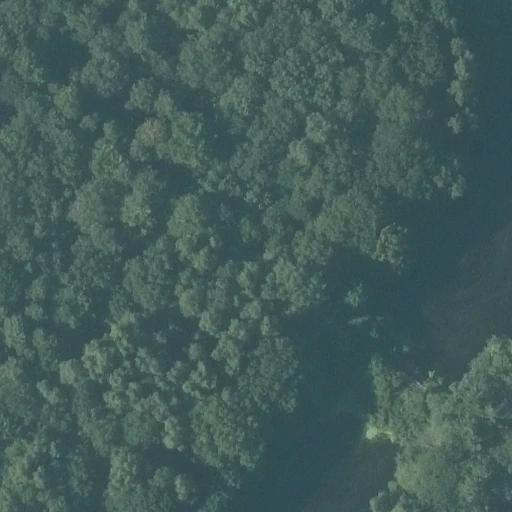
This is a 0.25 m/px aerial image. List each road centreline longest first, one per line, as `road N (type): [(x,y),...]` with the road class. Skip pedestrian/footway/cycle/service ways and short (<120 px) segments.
road 1 (track): [(323,320),(413,181),(439,107),(437,60),(410,0)]
road 2 (track): [(198,511),(323,320)]
road 3 (track): [(149,0),(199,116),(192,170),(171,205)]
